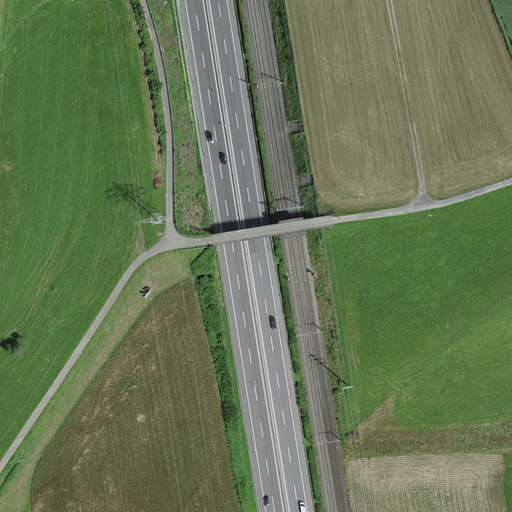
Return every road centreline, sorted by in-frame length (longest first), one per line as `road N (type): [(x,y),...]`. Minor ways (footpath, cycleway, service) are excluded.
road 1 (motorway): [(194,0),(275,511)]
road 2 (motorway): [(298,511),(218,0)]
road 3 (track): [(172,244),(151,250),(125,278),(0,468)]
road 4 (track): [(143,0),(166,84),(172,244)]
road 5 (track): [(425,205),(387,0)]
road 6 (track): [(511,181),(334,219)]
road 7 (track): [(198,240),(334,219)]
